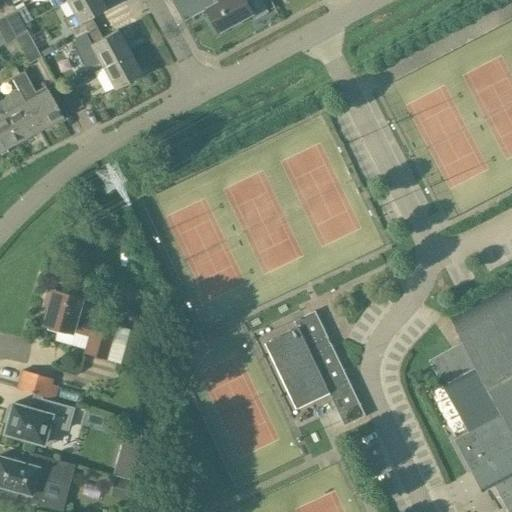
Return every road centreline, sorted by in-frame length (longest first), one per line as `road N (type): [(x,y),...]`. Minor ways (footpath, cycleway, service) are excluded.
road 1 (residential): [(436,260),(319,30)]
road 2 (unclassified): [(0,234),(32,198),(101,146),(200,93)]
road 3 (unclassified): [(200,93),(319,30)]
